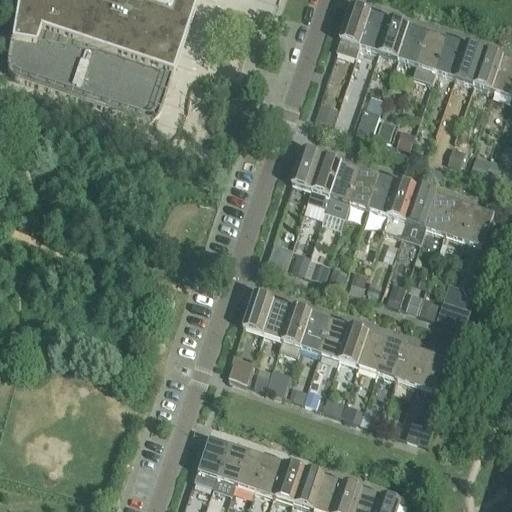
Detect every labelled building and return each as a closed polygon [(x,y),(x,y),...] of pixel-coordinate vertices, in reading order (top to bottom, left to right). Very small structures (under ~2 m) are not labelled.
[(18,0),(7,67),(7,69),(7,70),(7,72),(7,75),(8,76),(9,78),(11,81),(12,82),(13,83),(15,84),(17,85),(141,127),(144,128),(145,128),(148,128),(149,127),(151,127),(153,126),(154,125),(156,123),(158,121),(159,118),(198,0),(120,0),(119,4),(105,0),(18,0)] [(357,66),(361,54),(372,20),(352,14),(337,59),(357,66)] [(391,27),(372,20),(361,54),(380,61),(391,27)] [(380,61),(399,67),(410,33),(391,27),(380,61)] [(429,39),(410,33),(399,67),(418,73),(429,39)] [(433,91),(437,80),(448,46),(429,39),(418,73),(414,85),(433,91)] [(467,52),(448,46),(437,80),(456,86),(467,52)] [(456,86),(475,92),(486,59),(467,52),(456,86)] [(505,65),(486,59),(475,92),(494,99),(505,65)] [(494,99),(511,104),(511,67),(505,65),(494,99)] [(322,108),(319,124),(338,128),(341,111),(322,108)] [(366,114),(359,136),(375,142),(383,119),(366,114)] [(312,198),(323,165),(304,158),(292,192),(312,198)] [(474,178),(501,184),(505,166),(478,160),(474,178)] [(342,171),(323,165),(312,198),(308,210),(327,216),(331,205),(342,171)] [(361,177),(342,171),(331,205),(350,211),(361,177)] [(380,184),(361,177),(350,211),(369,218),(380,184)] [(400,190),(380,184),(369,218),(388,224),(400,190)] [(419,197),(400,190),(388,224),(408,230),(419,197)] [(438,203),(419,197),(408,230),(427,237),(438,203)] [(457,209),(438,203),(427,237),(446,243),(457,209)] [(476,215),(457,209),(446,243),(464,249),(476,215)] [(495,222),(476,215),(464,249),(484,256),(495,222)] [(277,249),(270,269),(287,274),(293,254),(277,249)] [(328,285),(331,267),(298,262),(295,279),(328,285)] [(413,294),(406,315),(436,324),(441,309),(425,305),(427,298),(413,294)] [(255,302),(244,336),(263,342),(275,308),(255,302)] [(275,308),(263,342),(283,348),(294,315),(275,308)] [(283,348),(280,358),(299,364),(302,355),(313,321),(294,315),(283,348)] [(313,321),(302,355),(321,361),(332,327),(313,321)] [(332,327),(321,361),(340,368),(351,334),(332,327)] [(351,334),(340,368),(359,374),(371,340),(351,334)] [(371,340),(359,374),(378,380),(389,346),(371,340)] [(389,346),(378,380),(397,387),(409,353),(389,346)] [(409,353),(397,387),(416,393),(427,359),(409,353)] [(427,359),(416,393),(435,400),(447,366),(427,359)] [(409,444),(422,447),(428,425),(414,422),(409,444)] [(196,480),(193,489),(212,496),(213,494),(227,452),(207,446),(196,479),(196,480)] [(213,494),(212,496),(231,502),(234,492),(246,459),(227,452),(213,494)] [(246,459),(234,492),(254,498),(265,465),(246,459)] [(265,465),(254,498),(273,505),(284,471),(265,465)] [(284,471),(273,505),(292,511),(303,478),(284,471)] [(303,478),(292,511),(294,511),(312,511),(322,484),(303,478)] [(322,484),(312,511),(334,511),(341,490),(322,484)] [(341,490),(334,511),(355,511),(360,497),(341,490)] [(360,497),(355,511),(375,511),(379,503),(360,497)] [(379,503),(375,511),(397,511),(398,509),(379,503)]
